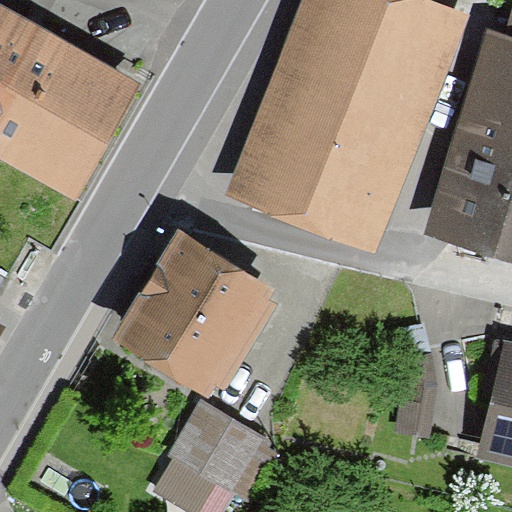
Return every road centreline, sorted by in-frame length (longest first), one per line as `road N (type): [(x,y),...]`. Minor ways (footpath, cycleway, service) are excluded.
road 1 (residential): [(132,189),(406,279),(511,302)]
road 2 (tertiary): [(0,411),(132,189)]
road 3 (tertiary): [(132,189),(238,0)]
